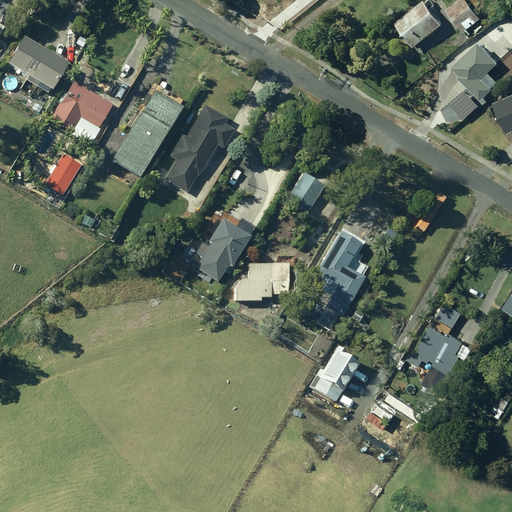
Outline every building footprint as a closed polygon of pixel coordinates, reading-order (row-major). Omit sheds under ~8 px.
[(424,0),(397,22),(415,46),(446,22),(433,6),(437,3),(434,0),(424,0)] [(458,0),(447,8),(464,31),(482,18),(469,0),(458,0)] [(4,64),(49,91),(65,65),(20,38),(4,64)] [(461,75),(483,99),(494,88),(493,86),(497,82),(489,73),(502,61),(482,40),(455,65),(463,74),(461,75)] [(49,118),(71,132),(79,118),(96,128),(111,105),(72,81),(58,104),(57,103),(49,118)] [(151,92),(110,161),(137,177),(178,108),(151,92)] [(511,94),(496,102),(509,132),(511,131),(511,94)] [(31,109),(38,113),(41,107),(34,103),(31,109)] [(175,147),(203,163),(222,129),(219,127),(222,123),(221,118),(204,108),(200,109),(197,114),(195,113),(175,147)] [(48,176),(67,187),(80,166),(61,155),(48,176)] [(285,200),(306,213),(322,186),(302,173),(285,200)] [(180,205),(190,212),(207,186),(197,179),(180,205)] [(139,212),(147,218),(158,204),(150,198),(139,212)] [(139,211),(130,205),(118,223),(127,229),(139,211)] [(77,222),(89,228),(93,220),(81,214),(77,222)] [(192,269),(215,283),(225,266),(229,269),(246,239),(217,221),(204,243),(206,244),(192,269)] [(396,233),(383,226),(377,237),(389,244),(396,233)] [(323,308),(341,318),(363,277),(345,267),(357,244),(337,233),(314,274),(335,285),(323,308)] [(233,287),(234,302),(259,302),(259,299),(269,298),(269,295),(287,295),(286,265),(245,265),(246,280),(238,280),(233,287)] [(350,318),(358,322),(362,315),(355,311),(350,318)] [(323,324),(328,327),(331,321),(326,318),(323,324)] [(432,371),(446,380),(450,374),(452,375),(471,344),(452,332),(451,334),(435,324),(421,346),(424,348),(419,356),(430,362),(432,360),(436,362),(434,365),(436,366),(432,371)] [(309,387),(334,402),(355,364),(341,356),(344,352),(336,348),(322,371),(319,369),(309,387)] [(410,363),(417,352),(410,348),(398,366),(402,369),(407,361),(410,363)] [(429,415),(391,389),(386,397),(424,423),(429,415)] [(502,415),(509,404),(501,399),(494,410),(502,415)] [(375,408),(392,421),(398,414),(380,400),(375,408)] [(392,421),(375,408),(369,415),(387,428),(392,421)]
